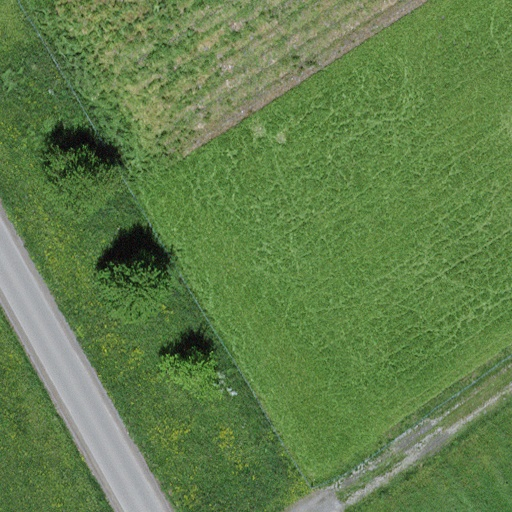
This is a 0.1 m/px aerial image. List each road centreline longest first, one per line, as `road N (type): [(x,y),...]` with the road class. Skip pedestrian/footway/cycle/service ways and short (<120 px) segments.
road 1 (unclassified): [(146,511),(0,247)]
road 2 (track): [(511,385),(323,511)]
